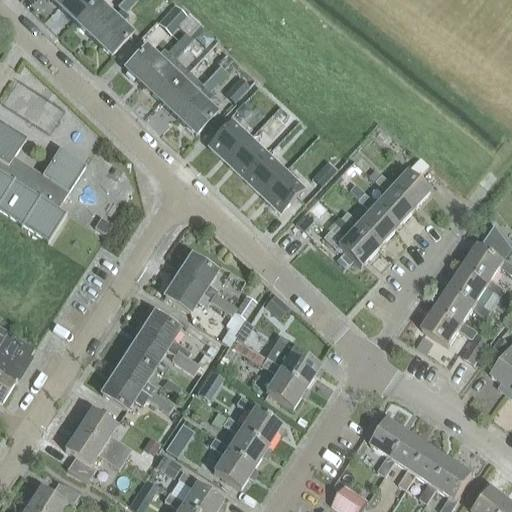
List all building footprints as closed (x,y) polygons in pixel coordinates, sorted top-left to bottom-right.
[(47,0),(58,9),(66,0),(47,0)] [(66,0),(58,9),(75,26),(96,4),(99,0),(66,0)] [(125,16),(133,7),(125,0),(124,0),(115,10),(119,14),(113,20),(92,42),(110,59),(131,37),(120,26),(127,19),(125,16)] [(113,20),(96,4),(75,26),(92,42),(113,20)] [(170,39),(187,21),(174,8),(157,27),(170,39)] [(185,36),(176,46),(183,52),(192,43),(185,36)] [(142,89),(163,67),(170,59),(174,62),(183,52),(176,46),(167,55),(163,52),(155,60),(145,50),(124,72),(142,89)] [(220,69),(210,79),(217,85),(227,76),(223,72),(231,63),(225,57),(217,66),(220,69)] [(163,67),(142,89),(159,105),(180,83),(187,76),(177,66),(174,62),(170,59),(163,67)] [(215,116),(205,106),(212,99),(208,95),(217,85),(210,79),(201,88),(205,92),(197,99),(177,121),(194,138),(215,116)] [(159,105),(177,121),(197,99),(205,92),(201,88),(198,85),(191,93),(180,83),(159,105)] [(239,101),(248,91),(240,83),(230,93),(239,101)] [(241,119),(246,119),(250,114),(243,107),(236,114),(241,119)] [(232,124),(207,150),(225,167),(250,141),(232,124)] [(0,216),(47,246),(65,218),(57,212),(85,169),(59,152),(42,179),(13,160),(25,141),(0,125),(0,216)] [(250,141),(225,167),(243,184),(268,158),(250,141)] [(268,158),(243,184),(260,200),(285,174),(268,158)] [(374,186),(386,197),(388,194),(411,215),(429,196),(406,175),(392,190),(374,173),(367,180),(374,186)] [(285,174),(260,200),(279,218),(303,191),(285,174)] [(356,204),(363,197),(354,189),(347,196),(356,204)] [(394,234),(411,215),(388,194),(386,197),(375,208),(363,197),(356,204),(369,216),(371,213),(394,234)] [(318,203),(310,212),(317,219),(325,210),(318,203)] [(377,253),(394,234),(371,213),(369,216),(358,227),(346,216),(339,223),(352,234),(354,232),(377,253)] [(303,234),(311,225),(304,218),(296,227),(303,234)] [(110,227),(100,221),(94,231),(104,237),(110,227)] [(489,288),(491,285),(500,272),(511,279),(511,268),(505,264),(511,252),(511,251),(494,229),(480,251),(478,249),(463,271),(489,288)] [(359,271),(377,253),(354,232),(352,234),(341,246),(329,234),(322,241),(335,253),(337,251),(359,271)] [(220,313),(225,305),(213,298),(216,294),(207,289),(216,276),(190,260),(178,280),(211,301),(208,306),(220,313)] [(505,294),(491,285),(489,288),(463,271),(449,292),(475,309),(477,306),(486,293),(500,302),(505,294)] [(204,310),(208,306),(211,301),(178,280),(164,300),(189,316),(197,305),(204,310)] [(491,315),(477,306),(475,309),(449,292),(435,313),(461,330),(463,327),(472,313),(486,323),(491,315)] [(236,312),(234,316),(244,322),(255,306),(245,300),(236,312)] [(274,300),(264,310),(279,324),(289,313),(274,300)] [(233,317),(234,316),(236,312),(225,305),(220,313),(230,320),(224,329),(228,332),(220,345),(229,350),(245,325),(233,317)] [(477,336),(463,327),(461,330),(435,313),(421,334),(447,351),(458,334),(472,344),(477,336)] [(176,355),(187,362),(190,356),(172,343),(179,333),(153,317),(140,337),(165,354),(173,359),(176,355)] [(0,406),(1,407),(13,387),(12,387),(34,352),(0,331),(0,406)] [(152,373),(165,354),(140,337),(127,357),(152,373)] [(501,357),(509,347),(500,340),(492,351),(501,357)] [(278,374),(305,392),(319,371),(293,354),(295,351),(279,341),(274,348),(266,362),(280,371),(278,374)] [(473,369),(487,348),(477,341),(462,362),(473,369)] [(278,374),(280,371),(266,362),(265,363),(235,343),(231,350),(275,379),(264,396),(292,413),(305,392),(278,374)] [(226,367),(234,354),(228,351),(220,364),(226,367)] [(511,351),(491,380),(501,388),(498,392),(507,398),(511,390),(511,351)] [(188,363),(187,362),(176,355),(173,359),(171,363),(182,371),(188,363)] [(145,385),(152,373),(127,357),(114,377),(148,399),(145,403),(146,403),(157,410),(162,402),(152,396),(154,391),(145,385)] [(188,363),(182,371),(194,378),(199,370),(188,363)] [(142,409),(146,403),(145,403),(148,399),(114,377),(101,398),(126,414),(133,403),(142,409)] [(176,399),(181,392),(167,382),(162,390),(176,399)] [(240,434),(267,451),(281,430),(255,413),(256,411),(241,400),(235,408),(250,418),(242,431),(240,434)] [(162,402),(157,410),(168,418),(173,410),(162,402)] [(78,433),(124,464),(130,454),(109,440),(116,430),(91,413),(78,433)] [(240,434),(242,431),(218,415),(211,426),(220,433),(222,429),(237,439),(228,451),(226,454),(253,472),(267,451),(240,434)] [(408,438),(387,424),(370,450),(386,461),(377,474),(385,479),(394,466),(391,464),(408,438)] [(118,473),(124,464),(78,433),(64,454),(75,461),(66,473),(66,474),(69,476),(76,480),(80,481),(88,485),(95,473),(89,470),(96,459),(118,473)] [(412,477),(429,451),(408,438),(391,464),(394,466),(407,474),(398,488),(406,493),(415,479),(412,477)] [(152,460),(160,448),(149,442),(142,454),(152,460)] [(226,454),(228,451),(213,442),(208,450),(223,459),(212,476),(239,494),(253,472),(226,454)] [(171,446),(166,455),(176,462),(181,453),(171,446)] [(436,493),(433,491),(450,465),(429,451),(412,477),(415,479),(428,488),(419,501),(427,507),(436,493)] [(164,460),(156,473),(173,483),(181,470),(164,460)] [(449,501),(441,511),(453,511),(457,506),(455,504),(471,479),(450,465),(433,491),(436,493),(449,501)] [(181,509),(184,511),(217,511),(222,506),(196,489),(197,486),(182,476),(177,484),(192,493),(183,507),(181,509)] [(146,484),(135,501),(147,509),(158,491),(146,484)] [(26,511),(62,511),(64,509),(69,511),(70,511),(78,499),(79,499),(76,497),(69,493),(66,492),(63,490),(57,487),(57,488),(50,498),(40,492),(26,511)] [(508,511),(511,508),(491,492),(475,511),(508,511)] [(342,494),(331,511),(332,511),(363,511),(365,509),(342,494)] [(184,511),(181,509),(183,507),(168,497),(163,505),(174,511),(184,511)]
